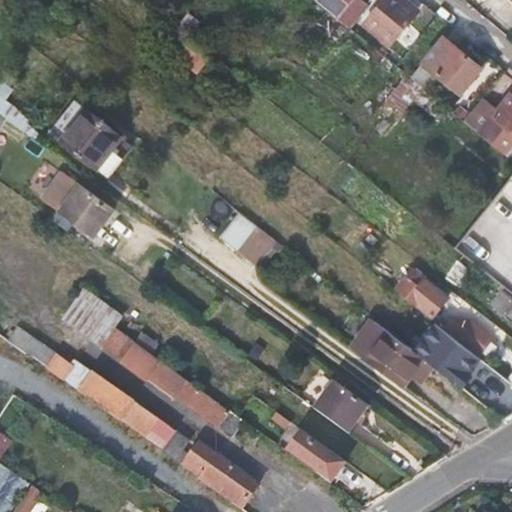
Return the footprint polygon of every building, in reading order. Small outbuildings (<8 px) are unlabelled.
[(324,0),(319,6),(338,22),(355,0),(324,0)] [(358,0),(355,0),(338,22),(348,31),(368,8),(358,0)] [(423,15),(405,0),(391,0),(376,17),(390,30),(385,35),(397,45),(423,15)] [(482,70),(445,40),(424,66),(460,95),(482,70)] [(197,75),(209,61),(191,47),(179,61),(197,75)] [(511,99),(498,115),(477,139),(501,158),(511,146),(511,99)] [(484,103),(463,127),(477,139),(498,115),(484,103)] [(103,172),(127,139),(79,104),(55,137),(103,172)] [(9,118),(0,111),(0,135),(9,142),(12,138),(1,131),(9,118)] [(28,132),(9,118),(1,131),(12,138),(20,143),(28,132)] [(9,142),(0,135),(0,144),(5,148),(9,142)] [(139,148),(127,139),(103,172),(115,181),(139,148)] [(64,170),(58,178),(111,216),(116,209),(64,170)] [(111,216),(58,178),(44,198),(60,210),(54,218),(70,230),(76,222),(96,236),(111,216)] [(348,217),(354,211),(347,205),(341,212),(348,217)] [(272,236),(250,218),(230,244),(252,261),(272,236)] [(478,222),(458,243),(481,265),(501,244),(478,222)] [(416,270),(398,292),(433,320),(451,298),(416,270)] [(495,309),(505,317),(511,308),(511,299),(506,295),(495,309)] [(416,376),(428,362),(368,313),(345,341),(396,381),(407,369),(416,376)] [(494,337),(474,322),(460,338),(481,354),(494,337)] [(23,332),(12,345),(28,357),(38,342),(23,332)] [(234,441),(248,423),(239,417),(235,418),(116,334),(104,350),(175,403),(177,400),(234,441)] [(70,382),(77,371),(51,352),(43,362),(70,382)] [(84,394),(166,452),(176,435),(95,378),(84,394)] [(316,408),(350,432),(368,406),(335,383),(316,408)] [(259,425),(267,414),(256,406),(249,417),(259,425)] [(0,459),(0,460),(15,440),(0,429),(0,459)] [(330,455),(303,435),(294,448),(321,468),(317,473),(331,483),(344,465),(330,455)] [(238,466),(203,442),(188,465),(222,490),(238,466)] [(333,451),(330,455),(344,465),(347,461),(333,451)] [(0,499),(0,486),(9,474),(0,467),(0,511),(10,511),(13,508),(0,499)] [(33,484),(14,511),(30,511),(44,491),(33,484)]
